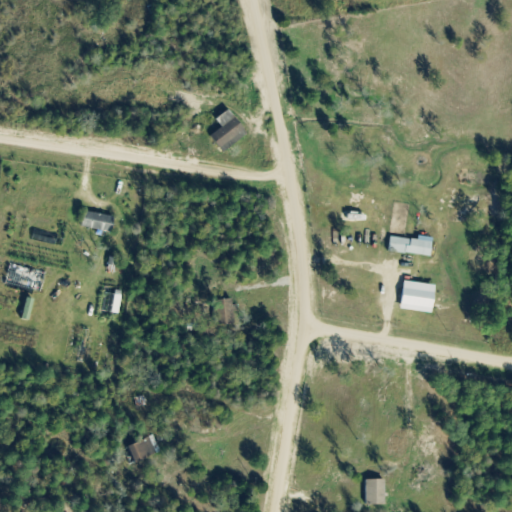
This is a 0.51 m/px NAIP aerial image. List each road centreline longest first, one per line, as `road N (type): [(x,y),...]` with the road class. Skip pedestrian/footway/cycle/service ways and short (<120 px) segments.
road 1 (residential): [(274,511),(304,330),(305,268),(259,0)]
road 2 (residential): [(292,185),(0,136)]
road 3 (residential): [(304,330),(511,364)]
